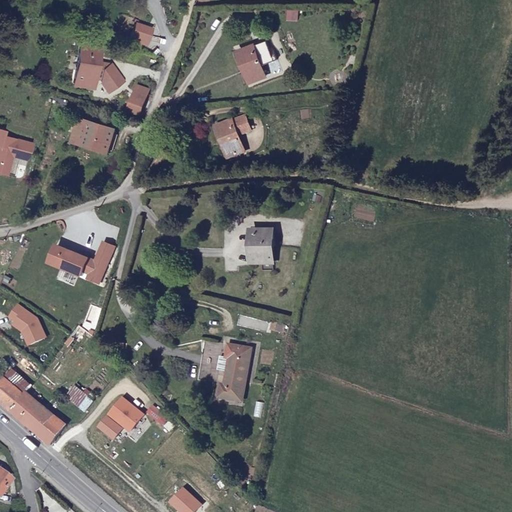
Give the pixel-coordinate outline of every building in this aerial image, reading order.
[(238,51),(249,80),(265,74),(262,63),(277,58),(271,43),(267,45),(265,40),(238,51)] [(103,53),(84,48),(78,65),(81,65),(79,73),(76,72),(73,85),(93,91),(103,53)] [(134,97),(129,113),(139,116),(144,101),(134,97)] [(251,129),(246,115),(218,126),(229,156),(243,151),(238,135),(251,129)] [(109,153),(115,130),(84,121),(79,140),(86,141),(85,146),(109,153)] [(271,234),(250,233),(250,261),(271,260),(271,234)] [(201,339),(195,375),(212,378),(218,341),(201,339)] [(218,381),(216,394),(241,398),(247,367),(250,346),(225,342),(223,355),(226,355),(221,382),(218,381)] [(124,365),(116,357),(113,360),(121,369),(124,365)] [(12,368),(0,380),(0,402),(49,444),(65,425),(28,392),(33,386),(29,383),(12,368)] [(69,398),(79,409),(81,411),(87,403),(90,400),(77,389),(69,398)] [(0,487),(9,477),(0,470),(0,487)]
